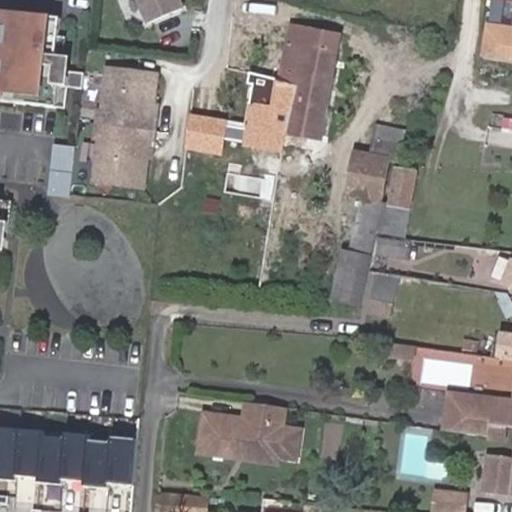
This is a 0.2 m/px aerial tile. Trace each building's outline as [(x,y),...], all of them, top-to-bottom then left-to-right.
[(179,0),(137,0),(148,23),(183,9),(179,0)] [(511,0),(494,0),(493,24),(486,23),(479,62),(511,67),(511,0)] [(61,19),(1,13),(0,24),(0,101),(55,108),(58,89),(52,89),(56,59),(61,19)] [(331,88),(338,51),(309,46),(312,31),(292,27),(280,80),(294,83),(331,88)] [(338,51),(340,36),(312,31),(309,46),(338,51)] [(58,89),(60,89),(82,92),(84,75),(71,74),(72,60),(56,58),(53,89),(58,89)] [(158,74),(107,68),(102,111),(99,111),(95,140),(98,140),(93,183),(145,189),(149,150),(153,151),(157,114),(154,113),(158,74)] [(272,88),(273,79),(264,78),(262,86),(272,88)] [(286,134),(294,83),(280,80),(279,80),(273,79),(272,88),(262,86),(253,85),(243,143),(283,149),(286,134)] [(322,140),(331,88),(294,83),(286,134),(322,140)] [(399,146),(401,132),(377,127),(374,141),(399,146)] [(404,165),(407,148),(399,146),(374,141),(371,157),(390,160),(389,161),(404,165)] [(71,196),(76,149),(51,145),(45,195),(71,198),(71,196)] [(382,202),(389,161),(390,160),(371,157),(355,154),(348,195),(364,198),(366,198),(382,202)] [(409,210),(416,173),(397,170),(391,207),(409,210)] [(223,205),(225,189),(210,188),(209,203),(223,205)] [(381,227),(387,206),(382,205),(382,202),(366,198),(351,251),(374,257),(378,240),(379,238),(380,230),(381,227)] [(406,234),(409,210),(391,207),(387,206),(381,227),(380,230),(406,234)] [(2,221),(0,220),(0,250),(6,251),(9,222),(2,221)] [(409,261),(412,244),(378,240),(376,257),(409,261)] [(371,272),(374,258),(343,251),(331,301),(362,308),(371,272)] [(503,283),(510,264),(499,260),(492,278),(503,283)] [(511,262),(511,263),(510,264),(503,283),(511,286),(511,262)] [(395,295),(399,278),(378,274),(374,291),(395,295)] [(390,317),(395,295),(374,291),(369,313),(390,317)] [(511,336),(503,336),(499,360),(511,361),(511,336)] [(396,357),(397,345),(390,344),(388,357),(396,357)] [(413,360),(414,347),(397,345),(396,357),(413,360)] [(511,400),(449,394),(444,431),(451,432),(455,402),(511,408),(511,400)] [(511,408),(455,402),(451,432),(488,438),(489,426),(511,428),(511,408)] [(280,458),(284,428),(286,409),(247,404),(244,420),(205,414),(199,454),(237,459),(238,454),(279,460),(280,458)] [(0,471),(18,473),(22,426),(0,424),(0,471)] [(18,473),(41,475),(44,433),(45,428),(22,426),(18,473)] [(297,461),(302,431),(284,428),(280,458),(297,461)] [(64,477),(87,479),(90,437),(91,432),(68,430),(67,435),(64,477)] [(64,477),(67,435),(44,433),(41,475),(41,480),(64,482),(64,477)] [(134,483),(138,436),(114,434),(113,439),(110,481),(134,483)] [(110,481),(113,439),(90,437),(87,479),(87,484),(109,486),(110,481)] [(278,466),(279,460),(238,454),(237,459),(278,466)] [(511,494),(511,460),(494,459),(489,461),(486,492),(511,494)] [(466,511),(468,495),(435,492),(433,511),(466,511)] [(0,501),(9,502),(10,494),(0,493),(0,501)] [(207,511),(208,500),(163,496),(161,511),(207,511)]
